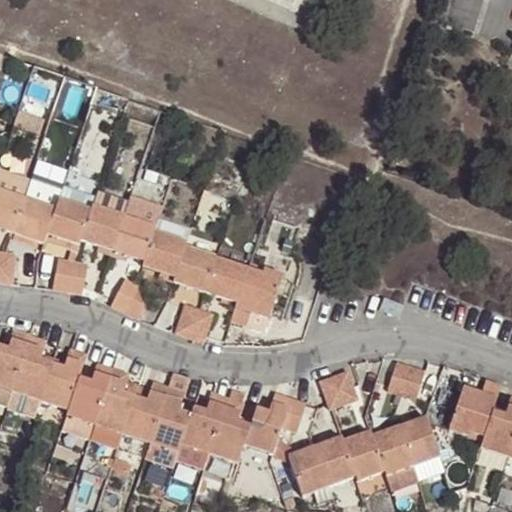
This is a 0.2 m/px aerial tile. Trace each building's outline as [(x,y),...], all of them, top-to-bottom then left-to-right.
[(455,0),(448,24),(471,32),(482,0),(455,0)] [(63,188),(55,211),(47,235),(60,240),(80,246),(82,241),(93,207),(96,198),(63,188)] [(24,201),(0,191),(0,229),(13,234),(24,201)] [(55,211),(24,201),(13,234),(44,245),(47,235),(55,211)] [(124,218),(93,207),(82,241),(99,248),(113,252),(124,218)] [(156,229),(124,218),(113,252),(126,257),(144,263),(156,229)] [(159,221),(156,229),(144,263),(143,268),(162,274),(175,279),(185,249),(191,232),(159,221)] [(298,230),(273,223),(265,247),(288,256),(298,230)] [(47,235),(44,245),(57,249),(60,240),(47,235)] [(97,254),(111,259),(113,252),(99,248),(97,254)] [(175,279),(174,283),(205,295),(216,260),(185,249),(175,279)] [(113,252),(111,259),(124,263),(126,257),(113,252)] [(1,254),(0,260),(0,284),(13,286),(16,256),(6,255),(1,254)] [(248,271),(216,260),(205,295),(236,305),(248,271)] [(59,261),(52,292),(66,295),(73,263),(59,261)] [(73,263),(66,295),(82,298),(88,266),(74,263),(73,263)] [(263,271),(249,267),(248,271),(262,276),(263,271)] [(236,305),(230,322),(245,327),(250,315),(267,321),(282,278),(263,271),(262,276),(248,271),(236,305)] [(175,279),(162,274),(161,279),(174,283),(175,279)] [(125,281),(110,308),(124,314),(139,288),(137,287),(125,281)] [(139,288),(124,314),(138,321),(152,294),(139,288)] [(403,309),(385,301),(381,312),(399,320),(403,309)] [(185,307),(176,334),(190,338),(199,311),(185,307)] [(190,338),(204,343),(213,316),(199,311),(190,338)] [(0,387),(12,391),(30,337),(14,332),(8,351),(0,347),(0,387)] [(30,337),(12,391),(40,401),(52,365),(40,361),(43,354),(46,343),(30,337)] [(52,365),(40,401),(69,411),(80,379),(81,374),(88,356),(71,351),(66,362),(64,369),(52,365)] [(54,358),(43,354),(40,361),(52,365),(54,358)] [(66,362),(54,358),(52,365),(64,369),(66,362)] [(80,379),(69,411),(67,416),(95,425),(114,370),(99,364),(94,378),(92,383),(80,379)] [(401,397),(411,369),(397,364),(387,392),(401,397)] [(424,373),(411,369),(401,397),(413,402),(424,373)] [(114,370),(95,425),(124,434),(135,398),(124,394),(125,389),(129,376),(114,370)] [(348,373),(334,378),(344,406),(333,411),(358,402),(348,373)] [(81,374),(80,379),(92,383),(94,378),(81,374)] [(344,406),(334,378),(320,384),(327,405),(330,411),(333,411),(344,406)] [(501,386),(486,381),(481,395),(464,389),(449,430),(468,436),(469,433),(483,438),(492,412),(501,386)] [(135,398),(124,434),(150,443),(169,389),(154,383),(149,397),(147,401),(135,398)] [(137,393),(125,389),(124,394),(135,398),(137,393)] [(169,389),(150,443),(179,453),(182,445),(191,417),(178,413),(181,404),(185,395),(169,389)] [(149,397),(137,393),(135,398),(147,401),(149,397)] [(191,417),(182,445),(210,454),(228,399),(212,394),(207,413),(194,409),(191,417)] [(269,414),(256,408),(251,422),(249,428),(244,444),(272,453),(277,440),(281,429),(291,400),(276,394),(269,414)] [(228,399),(210,454),(237,463),(244,444),(249,428),(237,424),(239,418),(244,405),(228,399)] [(481,444),(480,449),(508,458),(511,446),(511,399),(505,416),(492,412),(483,438),(481,444)] [(306,405),(291,400),(281,429),(295,434),(306,405)] [(194,409),(181,404),(178,413),(191,417),(194,409)] [(399,427),(418,482),(445,473),(425,417),(399,427)] [(251,422),(239,418),(237,424),(249,428),(251,422)] [(385,472),(392,492),(418,482),(399,427),(372,436),(385,472)] [(372,436),(370,432),(343,442),(355,476),(357,482),(385,472),(372,436)] [(469,433),(468,436),(467,439),(481,444),(483,438),(469,433)] [(343,442),(342,437),(315,447),(328,486),(355,476),(343,442)] [(277,440),(272,453),(293,467),(289,457),(298,453),(277,440)] [(328,486),(315,447),(298,453),(289,457),(293,467),(303,495),(328,486)] [(319,504),(333,498),(328,486),(303,495),(304,500),(315,496),(319,504)] [(275,503),(288,508),(284,496),(275,495),(275,503)] [(284,496),(288,508),(296,508),(291,495),(284,496)]
